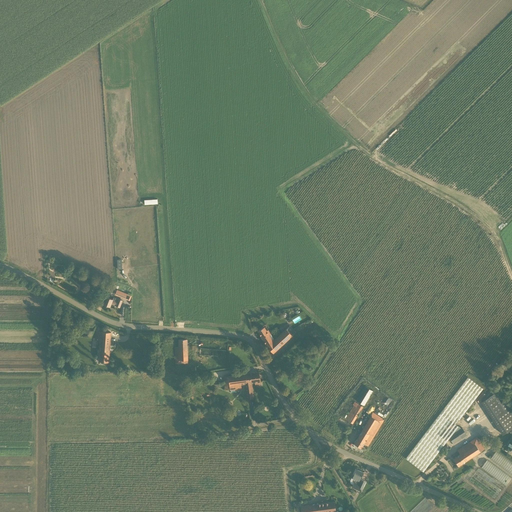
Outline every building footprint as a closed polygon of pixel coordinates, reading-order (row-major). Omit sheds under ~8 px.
[(117,290),(115,295),(125,298),(126,293),(117,290)] [(111,304),(116,306),(119,308),(122,300),(118,299),(115,298),(114,300),(112,300),(113,300),(106,297),(103,304),(110,307),(111,304)] [(302,320),(299,315),(292,319),(295,324),(302,320)] [(266,331),(264,327),(258,331),(267,347),(273,353),(292,336),(286,329),(274,340),(268,330),(266,331)] [(97,331),(97,336),(96,341),(100,341),(99,362),(108,362),(111,332),(101,332),(97,331)] [(178,339),(179,347),(175,347),(176,364),(188,363),(187,339),(178,339)] [(252,383),(260,382),(259,372),(223,377),(224,382),(249,378),(249,379),(250,379),(250,383),(252,383)] [(468,377),(440,413),(455,424),(458,419),(459,420),(483,389),(468,377)] [(225,390),(230,389),(230,390),(242,389),(241,384),(244,384),(246,399),(254,398),(252,383),(250,383),(250,379),(249,379),(249,378),(224,382),(225,390)] [(356,401),(363,405),(365,406),(373,391),(371,390),(365,387),(365,386),(356,400),(356,401)] [(476,400),(479,402),(486,395),(483,393),(476,400)] [(500,404),(494,394),(481,402),(502,434),(511,427),(511,414),(504,402),(500,404)] [(360,410),(354,406),(345,419),(352,424),(360,410)] [(373,412),(354,444),(361,448),(364,444),(368,446),(384,419),(373,412)] [(458,426),(455,424),(440,413),(405,458),(423,472),(449,438),(453,444),(467,435),(462,428),(461,429),(458,426)] [(457,450),(460,454),(453,459),(458,466),(484,449),(477,437),(457,450)] [(490,459),(511,474),(511,462),(496,451),(490,459)] [(481,468),(506,486),(511,478),(487,460),(481,468)] [(351,484),(353,485),(352,487),(362,491),(366,482),(361,479),(361,480),(360,479),(363,472),(355,469),(351,478),(351,479),(350,480),(350,481),(350,482),(350,483),(351,483),(351,484)] [(301,506),(302,511),(301,511),(332,511),(335,511),(334,502),(301,506)]
